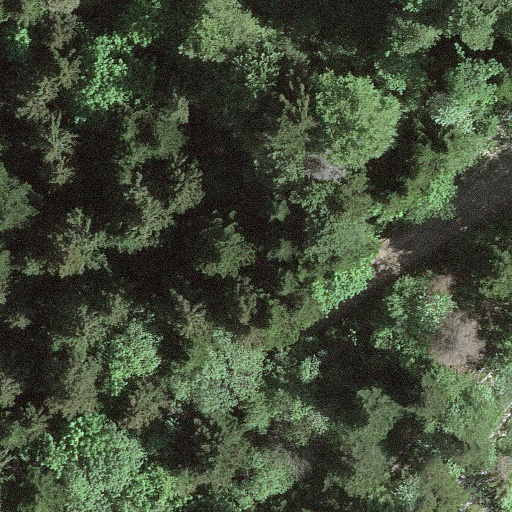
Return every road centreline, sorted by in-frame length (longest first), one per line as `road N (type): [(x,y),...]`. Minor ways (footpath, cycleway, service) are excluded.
road 1 (track): [(47,511),(385,292)]
road 2 (track): [(511,180),(385,292)]
